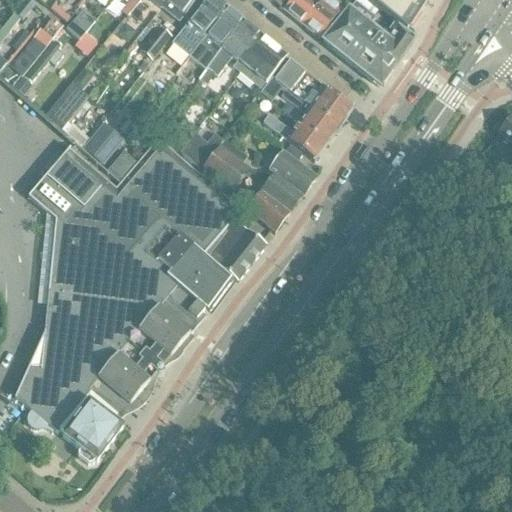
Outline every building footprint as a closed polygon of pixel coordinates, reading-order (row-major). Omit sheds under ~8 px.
[(139,6),(132,0),(118,16),(125,22),(129,18),(139,6)] [(168,0),(145,0),(160,11),(168,0)] [(197,0),(168,0),(160,11),(164,15),(165,14),(178,24),(197,0)] [(210,0),(209,0),(169,50),(186,64),(188,62),(205,41),(204,39),(226,12),(210,0)] [(264,0),(280,13),(289,0),(264,0)] [(310,0),(296,0),(284,16),(303,31),(326,1),(327,0),(314,0),(313,2),(310,0)] [(378,15),(367,6),(358,0),(355,0),(351,5),(354,7),(322,46),(377,91),(378,90),(383,89),(415,45),(405,38),(397,31),(390,40),(384,36),(380,40),(366,29),(378,15)] [(429,0),(370,0),(367,6),(378,15),(397,31),(405,38),(429,0)] [(0,33),(0,70),(4,65),(0,62),(0,45),(19,22),(21,24),(34,9),(25,1),(0,33)] [(326,1),(303,31),(317,43),(338,16),(327,7),(330,4),(326,1)] [(146,12),(139,6),(129,18),(136,24),(146,12)] [(205,41),(188,62),(205,76),(245,28),(226,12),(204,39),(205,41)] [(397,31),(378,15),(366,29),(380,40),(384,36),(390,40),(397,31)] [(77,45),(81,41),(88,33),(74,22),(64,35),(77,45)] [(4,65),(0,70),(0,82),(11,91),(50,43),(51,44),(62,31),(53,24),(43,37),(39,34),(9,70),(4,65)] [(205,76),(198,84),(205,89),(213,78),(216,81),(231,62),(232,63),(236,66),(258,39),(245,28),(205,76)] [(151,66),(170,41),(158,31),(138,56),(151,66)] [(52,45),(51,44),(50,43),(11,91),(26,105),(28,102),(19,94),(26,86),(29,89),(48,66),(53,70),(62,58),(58,54),(68,41),(61,35),(52,45)] [(234,69),(231,72),(259,95),(270,80),(285,61),(258,39),(236,66),(234,69)] [(81,41),(77,45),(73,50),(86,60),(94,50),(81,41)] [(159,96),(176,75),(159,61),(142,82),(159,96)] [(275,83),(274,84),(289,96),(305,76),(289,64),(275,83)] [(81,94),(93,79),(84,73),(72,87),(81,94)] [(259,95),(257,97),(269,107),(275,99),(278,101),(279,100),(281,102),(281,101),(282,102),(282,103),(304,120),(297,129),(325,149),(338,132),(302,106),(289,96),(274,84),(275,83),(270,80),(259,95)] [(313,90),(302,106),(338,132),(351,114),(339,104),(321,89),(318,93),(313,90)] [(60,135),(85,104),(69,91),(44,121),(60,135)] [(90,108),(85,104),(60,135),(80,153),(87,144),(82,139),(86,135),(77,127),(80,123),(79,122),(90,108)] [(269,120),(263,127),(313,167),(325,149),(297,129),(291,137),(269,120)] [(511,121),(498,138),(511,149),(511,121)] [(103,129),(83,154),(103,170),(123,146),(103,129)] [(194,137),(179,156),(199,174),(200,173),(214,155),(194,137)] [(28,371),(13,403),(14,404),(15,403),(29,415),(29,416),(28,416),(27,417),(25,422),(25,427),(28,432),(33,434),(38,434),(44,435),(50,438),(53,435),(56,438),(58,435),(63,439),(61,441),(78,454),(76,457),(76,462),(86,469),(91,468),(93,466),(95,467),(121,433),(111,425),(126,408),(128,411),(155,379),(159,380),(162,378),(163,375),(162,371),(177,354),(181,357),(193,343),(189,340),(193,335),(181,324),(186,318),(199,328),(199,327),(147,285),(134,272),(169,230),(206,260),(207,261),(237,284),(238,285),(264,251),(232,226),(241,215),(157,144),(135,169),(119,188),(118,189),(115,193),(68,154),(27,202),(54,225),(39,373),(29,372),(29,371),(28,371)] [(224,144),(218,153),(240,169),(247,161),(224,144)] [(216,152),(214,155),(200,173),(204,177),(230,196),(246,174),(240,169),(218,153),(216,152)] [(489,155),(482,164),(500,176),(506,167),(489,155)] [(115,164),(105,175),(114,184),(119,188),(135,169),(121,157),(115,164)] [(269,183),(302,199),(314,182),(281,157),(268,175),(272,179),(269,183)] [(302,199),(269,183),(246,213),(273,237),(302,199)] [(169,230),(134,272),(147,285),(199,327),(205,321),(201,318),(203,313),(227,281),(206,262),(207,261),(206,260),(169,230)] [(186,318),(181,324),(193,335),(199,328),(186,318)]
